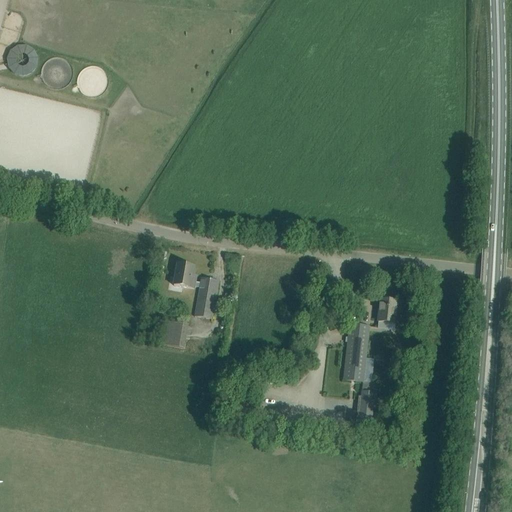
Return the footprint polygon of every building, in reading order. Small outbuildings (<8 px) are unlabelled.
[(194,290),(194,287),(200,288),(195,317),(212,320),(217,291),(219,281),(202,278),(201,283),(195,282),(196,280),(193,279),(195,268),(177,265),(174,286),(194,290)] [(380,300),(379,310),(378,322),(395,324),(396,311),(400,311),(401,302),(380,300)] [(164,346),(184,349),(188,326),(168,322),(164,346)] [(343,381),(363,383),(370,327),(350,325),(343,381)] [(371,437),(376,384),(363,383),(362,391),(361,395),(358,395),(354,435),(371,437)]
